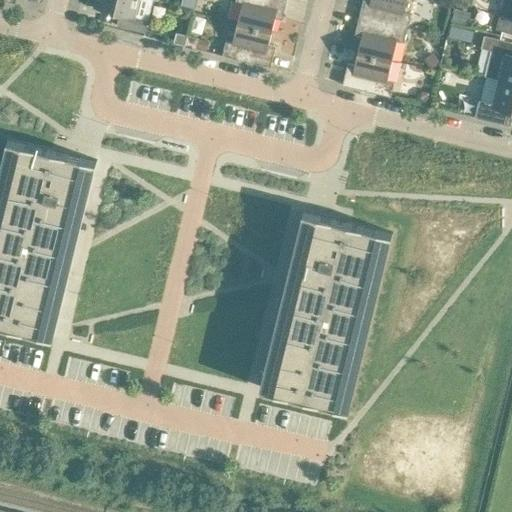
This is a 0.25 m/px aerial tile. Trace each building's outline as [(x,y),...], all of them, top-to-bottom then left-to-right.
[(153,0),(95,0),(94,7),(120,13),(117,25),(145,32),(153,0)] [(243,2),(238,23),(272,31),(275,17),(282,19),(286,0),(235,0),(236,0),(243,2)] [(363,0),(359,16),(407,28),(411,14),(404,13),(406,0),(363,0)] [(182,8),(180,18),(189,20),(192,10),(182,8)] [(454,10),(451,22),(468,26),(470,14),(454,10)] [(361,38),(358,52),(392,60),(397,40),(404,41),(407,28),(359,16),(354,37),(361,38)] [(511,18),(507,18),(500,16),(497,29),(511,32),(511,18)] [(269,44),(272,31),(238,23),(233,42),(226,41),(223,55),(271,67),(276,46),(269,44)] [(452,35),(452,37),(452,38),(452,39),(453,41),(453,42),(454,43),(456,43),(457,44),(458,44),(460,44),(461,44),(462,43),(463,42),(464,41),(465,40),(465,39),(466,37),(466,36),(465,35),(465,33),(464,32),(463,31),(462,31),(460,30),(459,30),(458,30),(456,30),(455,31),(454,32),(453,33),(452,34),(452,35)] [(188,35),(186,46),(196,48),(199,38),(188,35)] [(486,75),(501,78),(511,81),(511,41),(485,35),(482,47),(488,49),(492,50),(486,75)] [(343,84),(391,96),(394,82),(387,80),(392,60),(358,52),(355,65),(348,63),(343,84)] [(433,53),(423,61),(430,70),(440,63),(433,53)] [(422,79),(422,80),(422,82),(422,83),(423,84),(424,85),(424,86),(425,86),(426,87),(428,87),(429,87),(430,87),(431,87),(432,86),(433,86),(434,85),(435,84),(435,83),(435,81),(435,80),(435,79),(435,78),(434,77),(433,76),(432,75),(431,75),(430,75),(429,74),(428,75),(426,75),(425,75),(424,76),(424,77),(423,78),(422,79)] [(511,81),(501,78),(495,103),(479,99),(475,116),(510,125),(510,124),(507,124),(510,108),(511,108),(511,81)] [(417,95),(416,101),(427,103),(429,93),(423,91),(417,95)] [(8,138),(0,170),(0,323),(54,337),(98,160),(8,138)] [(381,142),(377,170),(402,173),(406,145),(381,142)] [(405,175),(442,184),(449,156),(412,147),(405,175)] [(304,210),(260,387),(350,409),(393,232),(304,210)]
